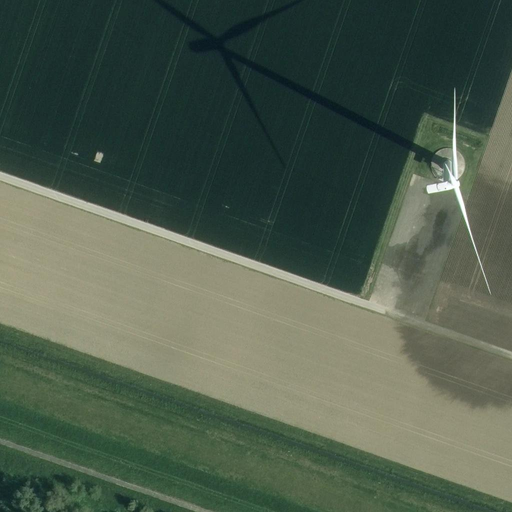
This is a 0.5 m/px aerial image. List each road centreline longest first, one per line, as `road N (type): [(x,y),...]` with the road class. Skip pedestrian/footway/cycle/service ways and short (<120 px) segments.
road 1 (track): [(0,326),(511,504)]
road 2 (track): [(446,511),(0,355)]
road 3 (track): [(364,511),(0,388)]
road 4 (track): [(268,511),(0,418)]
road 5 (track): [(0,445),(189,511)]
